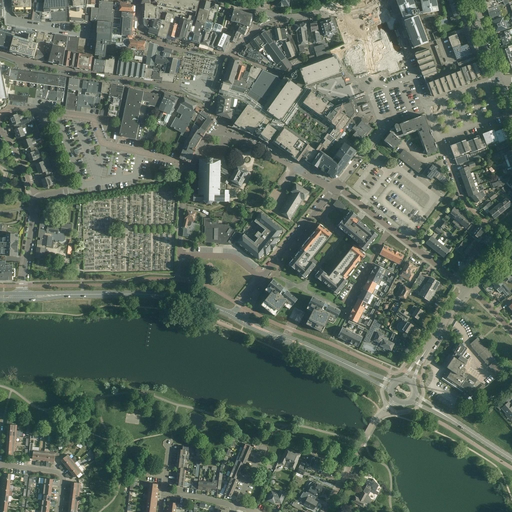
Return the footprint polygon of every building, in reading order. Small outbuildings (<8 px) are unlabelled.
[(30,17),(31,9),(30,0),(12,0),(12,1),(12,12),(17,17),(30,17)] [(41,22),(44,0),(34,0),(33,10),(31,9),(30,17),(29,19),(29,20),(41,22)] [(44,0),(41,22),(45,22),(51,22),(69,21),(70,21),(68,0),(44,0)] [(89,24),(90,14),(86,14),(87,5),(87,0),(68,0),(70,21),(69,21),(69,22),(85,24),(89,24)] [(90,8),(92,8),(95,8),(99,9),(100,2),(99,2),(99,1),(95,0),(87,0),(87,5),(86,14),(90,14),(90,8)] [(158,0),(158,5),(158,13),(167,15),(167,14),(172,15),(171,18),(180,20),(181,17),(184,18),(188,19),(189,15),(195,17),(200,0),(199,0),(158,0)] [(200,8),(208,11),(210,3),(211,3),(202,0),(200,8)] [(397,0),(396,1),(397,3),(402,18),(403,18),(404,21),(402,22),(401,22),(402,23),(411,48),(412,49),(413,49),(414,48),(429,43),(419,18),(421,17),(421,18),(433,17),(435,19),(443,15),(440,0),(397,0)] [(451,0),(448,1),(447,1),(448,4),(453,17),(450,18),(451,21),(456,20),(455,17),(458,16),(458,17),(459,17),(461,23),(463,26),(466,25),(469,24),(468,24),(468,23),(466,15),(465,13),(462,14),(457,0),(451,0)] [(486,6),(489,13),(499,10),(498,7),(497,7),(495,1),(494,0),(483,0),(485,6),(486,6)] [(97,41),(95,60),(93,71),(105,73),(107,55),(107,53),(108,43),(124,44),(124,39),(133,39),(134,29),(135,29),(135,21),(134,21),(135,13),(133,13),(134,12),(112,10),(113,2),(100,2),(99,9),(95,8),(92,8),(91,21),(98,22),(97,33),(98,33),(97,41)] [(119,3),(113,2),(112,10),(134,12),(134,6),(128,5),(128,4),(119,3)] [(205,23),(199,44),(209,46),(210,41),(207,40),(210,32),(212,26),(218,6),(210,3),(208,11),(209,11),(205,23)] [(158,5),(143,4),(143,18),(163,20),(163,19),(165,20),(167,15),(158,13),(158,5)] [(352,51),(336,57),(338,64),(343,77),(346,86),(352,100),(354,100),(356,104),(357,107),(368,116),(377,112),(383,118),(423,103),(422,103),(415,84),(414,85),(409,73),(407,66),(391,23),(390,23),(383,5),(341,21),(352,51)] [(208,11),(200,8),(199,8),(196,22),(194,27),(195,27),(191,41),(199,44),(205,23),(209,11),(208,11)] [(234,10),(232,17),(231,21),(237,23),(240,24),(247,26),(249,27),(252,15),(234,10)] [(499,10),(489,13),(490,17),(490,18),(489,17),(495,33),(510,28),(507,20),(503,21),(501,14),(500,14),(499,10)] [(160,28),(157,36),(166,38),(167,36),(170,23),(171,23),(177,25),(178,24),(179,24),(180,20),(179,20),(171,18),(172,15),(167,14),(167,15),(165,20),(163,19),(163,20),(160,28)] [(189,15),(188,19),(183,39),(187,40),(191,41),(195,27),(194,27),(192,26),(192,23),(193,23),(195,17),(189,15)] [(183,39),(188,19),(184,18),(181,17),(180,20),(179,24),(178,24),(177,25),(177,26),(178,27),(176,36),(176,37),(176,38),(180,39),(181,38),(183,39)] [(160,28),(163,20),(143,18),(143,19),(144,19),(144,21),(144,22),(145,24),(146,25),(147,26),(148,27),(149,28),(150,27),(156,29),(157,27),(160,28)] [(331,21),(331,20),(331,21),(328,21),(324,22),(321,23),(320,23),(321,24),(324,36),(325,36),(334,33),(334,34),(335,33),(334,32),(337,31),(336,26),(333,26),(331,21)] [(318,27),(317,22),(310,23),(313,44),(322,42),(320,32),(319,32),(319,31),(318,27)] [(170,23),(167,36),(176,38),(176,37),(176,36),(178,27),(177,26),(177,25),(170,23)] [(214,25),(213,24),(212,26),(210,32),(207,40),(210,41),(209,46),(214,48),(220,32),(221,29),(222,29),(222,28),(223,26),(215,23),(214,25)] [(236,25),(233,30),(234,30),(237,32),(236,36),(238,37),(240,33),(243,35),(244,35),(247,28),(246,28),(247,26),(240,24),(237,23),(236,25)] [(306,30),(306,24),(288,27),(291,36),(296,35),(298,46),(299,48),(300,53),(305,53),(304,49),(308,48),(307,45),(308,44),(306,30)] [(0,49),(7,51),(10,43),(14,27),(2,25),(1,30),(0,29),(0,49)] [(28,30),(14,27),(10,43),(7,51),(13,53),(12,54),(16,55),(16,54),(21,56),(21,57),(24,57),(25,56),(34,59),(39,33),(39,32),(28,30)] [(157,36),(160,28),(157,27),(156,29),(150,27),(149,28),(148,33),(157,36)] [(234,30),(233,30),(226,27),(225,31),(221,29),(220,32),(214,48),(224,52),(229,40),(234,30)] [(286,38),(284,27),(279,28),(272,30),(272,29),(271,29),(271,30),(268,31),(268,30),(267,30),(267,31),(265,31),(265,32),(269,37),(270,36),(274,41),(273,41),(278,47),(285,57),(286,57),(287,59),(296,56),(294,50),(291,44),(288,37),(286,38)] [(468,42),(475,40),(471,29),(464,32),(462,33),(463,36),(465,35),(468,42)] [(237,32),(234,30),(229,40),(236,43),(238,37),(236,36),(237,32)] [(443,37),(440,30),(433,33),(436,40),(443,37)] [(502,36),(497,38),(500,47),(505,45),(509,43),(507,39),(510,38),(508,34),(510,33),(509,30),(504,32),(505,35),(502,36)] [(248,43),(246,45),(247,46),(251,48),(252,49),(254,50),(262,56),(263,56),(269,60),(268,61),(268,62),(270,63),(267,66),(268,67),(272,69),(285,57),(278,47),(273,41),(274,41),(270,36),(269,37),(265,32),(248,43)] [(45,62),(48,62),(55,35),(52,34),(52,35),(39,33),(34,59),(45,62)] [(452,48),(460,45),(456,34),(448,37),(452,48)] [(55,35),(48,62),(63,66),(68,37),(68,36),(55,35)] [(75,68),(79,38),(68,37),(63,66),(75,68)] [(86,39),(79,38),(75,68),(91,70),(93,51),(84,50),(86,39)] [(133,40),(133,39),(124,39),(124,44),(108,43),(107,53),(116,54),(116,49),(124,49),(132,50),(132,52),(135,53),(137,49),(138,40),(133,40)] [(135,56),(142,57),(143,57),(143,55),(145,42),(145,41),(138,40),(137,49),(135,53),(135,56)] [(460,45),(452,48),(454,52),(457,59),(466,55),(472,53),(479,51),(475,40),(468,42),(468,44),(461,47),(460,45)] [(157,55),(159,46),(149,42),(147,56),(146,63),(146,65),(154,67),(155,67),(155,63),(157,55)] [(316,55),(316,56),(318,61),(332,56),(330,51),(326,53),(326,51),(329,50),(327,44),(324,45),(314,48),(316,55)] [(508,49),(502,52),(506,64),(511,62),(511,58),(511,56),(510,53),(511,51),(511,44),(507,46),(508,49)] [(445,64),(437,45),(434,46),(442,66),(445,64)] [(159,46),(157,55),(170,58),(171,54),(172,50),(164,47),(159,46)] [(247,46),(246,47),(245,46),(244,46),(238,51),(238,52),(237,53),(238,54),(238,55),(239,56),(246,58),(249,53),(251,55),(254,50),(252,49),(251,48),(247,46)] [(415,54),(415,55),(416,54),(417,59),(417,60),(418,60),(420,64),(419,64),(420,66),(422,70),(421,70),(422,71),(424,75),(423,76),(424,79),(437,74),(435,67),(436,67),(435,64),(434,64),(431,56),(430,53),(428,49),(419,52),(419,53),(416,54),(415,54)] [(259,63),(262,56),(254,50),(251,55),(249,53),(246,58),(259,63)] [(116,56),(107,55),(105,73),(113,74),(116,56)] [(170,58),(157,55),(155,63),(165,66),(164,71),(165,71),(165,73),(174,75),(175,73),(178,73),(181,60),(178,60),(170,58)] [(336,57),(335,55),(332,56),(318,61),(314,62),(311,63),(304,66),(295,69),(295,70),(287,76),(288,76),(289,77),(289,78),(288,79),(285,77),(284,77),(282,81),(267,101),(260,97),(250,91),(223,83),(223,84),(223,86),(223,87),(223,88),(223,89),(224,89),(225,89),(224,92),(223,96),(232,98),(235,99),(233,107),(235,108),(234,112),(238,113),(240,114),(235,123),(233,122),(231,125),(240,128),(247,131),(253,134),(254,132),(256,133),(256,134),(256,135),(257,135),(258,135),(259,135),(261,137),(262,135),(266,139),(264,142),(267,143),(270,140),(272,141),(273,142),(272,143),(293,158),(295,160),(298,162),(300,160),(309,166),(311,164),(320,152),(328,157),(341,140),(342,141),(348,133),(349,133),(351,130),(356,125),(357,124),(355,123),(355,122),(352,119),(357,113),(355,108),(357,107),(356,104),(354,100),(352,100),(349,94),(346,86),(343,77),(338,64),(336,57)] [(481,58),(480,55),(457,63),(459,67),(481,58)] [(236,73),(240,61),(240,60),(231,57),(227,69),(228,70),(229,70),(236,73)] [(286,57),(285,57),(272,69),(283,73),(285,72),(287,75),(287,76),(295,70),(295,69),(289,61),(287,59),(286,57)] [(295,69),(304,66),(300,57),(289,61),(295,69)] [(0,110),(2,110),(1,106),(3,109),(4,109),(6,107),(8,104),(9,103),(9,101),(12,101),(21,102),(25,103),(27,103),(28,97),(14,95),(7,94),(10,74),(10,71),(11,70),(14,70),(13,70),(14,68),(15,68),(15,67),(16,67),(16,65),(15,65),(14,64),(13,64),(10,62),(9,61),(7,61),(6,60),(3,59),(1,58),(0,58),(0,110)] [(144,78),(146,68),(146,65),(146,63),(144,63),(143,65),(123,62),(123,61),(124,61),(124,59),(119,58),(117,75),(118,75),(118,74),(122,75),(123,75),(127,75),(127,76),(128,76),(133,76),(133,77),(134,77),(134,76),(138,77),(138,78),(139,78),(139,77),(144,78)] [(487,73),(482,60),(460,69),(460,72),(434,81),(433,80),(426,82),(428,87),(429,87),(430,90),(429,91),(430,93),(430,94),(430,96),(431,96),(432,96),(432,97),(432,96),(436,94),(437,95),(438,94),(442,92),(442,93),(444,92),(448,90),(448,91),(449,90),(450,91),(453,90),(454,89),(453,89),(455,88),(459,86),(460,86),(460,85),(465,84),(465,85),(466,84),(465,82),(466,82),(469,81),(470,80),(471,80),(472,80),(475,79),(475,78),(477,77),(478,78),(480,77),(481,76),(482,75),(483,76),(486,75),(486,74),(487,73)] [(242,62),(240,61),(236,73),(236,75),(242,77),(245,67),(241,66),(242,62)] [(165,66),(155,63),(155,67),(154,67),(153,72),(154,72),(164,73),(165,73),(165,71),(164,71),(165,66)] [(154,67),(146,65),(146,68),(144,78),(145,79),(145,78),(147,78),(147,79),(148,79),(148,78),(151,79),(153,80),(154,72),(153,72),(154,67)] [(251,68),(249,73),(247,80),(253,83),(255,84),(254,85),(263,91),(260,97),(267,101),(282,81),(278,79),(278,78),(278,77),(277,77),(263,71),(263,70),(262,69),(257,69),(257,68),(257,67),(256,67),(252,67),(251,67),(251,68)] [(228,70),(227,69),(223,83),(250,91),(260,97),(263,91),(254,85),(255,84),(253,83),(247,80),(243,78),(241,78),(242,77),(236,75),(236,73),(229,70),(228,70)] [(10,74),(7,94),(14,95),(28,97),(63,102),(66,79),(66,78),(18,71),(14,70),(11,70),(10,71),(10,74)] [(164,73),(154,72),(153,80),(163,81),(173,83),(175,75),(174,75),(165,73),(164,73)] [(78,94),(80,80),(69,78),(66,99),(67,99),(65,110),(76,111),(77,104),(78,96),(78,94)] [(87,89),(88,81),(80,80),(78,94),(85,95),(85,92),(86,92),(87,89)] [(99,110),(100,99),(102,83),(99,82),(88,81),(87,89),(86,92),(85,92),(85,95),(78,94),(78,96),(77,104),(76,111),(81,112),(82,107),(99,110)] [(103,98),(108,99),(111,85),(102,83),(100,99),(102,100),(103,98)] [(108,101),(110,101),(121,104),(123,87),(111,85),(108,99),(108,101)] [(136,140),(139,123),(137,123),(144,91),(129,88),(122,119),(119,133),(119,134),(121,137),(122,137),(136,140)] [(137,123),(139,123),(143,124),(144,117),(147,107),(157,110),(160,98),(160,95),(144,91),(137,123)] [(162,98),(160,98),(157,110),(157,112),(158,112),(155,118),(158,119),(156,124),(165,126),(167,122),(167,123),(175,105),(178,99),(170,95),(164,93),(162,98)] [(230,120),(233,122),(235,123),(240,114),(238,113),(234,112),(235,108),(233,107),(235,99),(232,98),(223,96),(220,96),(217,113),(218,115),(231,119),(230,120)] [(183,133),(184,132),(187,127),(191,119),(194,115),(195,112),(193,111),(196,106),(196,105),(196,104),(184,97),(181,104),(177,112),(179,113),(177,118),(176,118),(171,127),(183,133)] [(121,104),(110,101),(109,109),(119,111),(120,107),(121,104)] [(196,118),(202,111),(196,106),(193,111),(195,112),(194,115),(191,119),(194,121),(195,118),(196,118)] [(117,118),(119,111),(109,109),(107,116),(117,118)] [(209,116),(202,111),(196,118),(195,121),(194,122),(190,131),(198,137),(201,133),(200,131),(201,130),(199,129),(209,116)] [(19,126),(25,124),(34,121),(31,115),(28,116),(29,118),(20,121),(17,114),(10,117),(13,125),(18,123),(19,126)] [(198,137),(190,131),(181,152),(179,158),(190,163),(194,153),(195,153),(197,148),(196,148),(201,139),(202,139),(205,135),(204,134),(215,120),(209,116),(199,129),(201,130),(200,131),(201,133),(198,137)] [(438,152),(424,116),(399,125),(403,135),(418,129),(428,155),(438,152)] [(356,125),(351,130),(354,133),(351,137),(356,142),(357,140),(359,140),(359,139),(363,142),(367,137),(366,137),(372,130),(366,125),(368,123),(362,118),(358,124),(355,122),(355,123),(357,124),(356,125)] [(25,124),(19,126),(20,128),(15,130),(18,138),(25,135),(22,129),(26,127),(25,124)] [(506,128),(495,132),(498,141),(499,143),(510,139),(506,128)] [(486,145),(498,141),(495,132),(494,130),(482,134),(484,138),(486,145)] [(39,133),(38,133),(33,135),(30,136),(31,138),(30,139),(30,138),(23,141),(26,149),(30,147),(31,150),(37,148),(38,147),(40,146),(39,143),(37,144),(36,141),(41,139),(39,133)] [(401,141),(391,133),(384,141),(394,150),(401,141)] [(449,144),(447,145),(453,160),(455,159),(457,165),(469,161),(466,155),(470,154),(471,156),(484,151),(487,150),(485,146),(486,145),(484,138),(480,139),(478,136),(461,142),(461,140),(449,144)] [(328,157),(320,152),(311,164),(312,164),(311,164),(312,165),(312,164),(314,166),(318,168),(333,178),(338,177),(344,169),(348,164),(356,152),(344,143),(340,148),(332,160),(328,157)] [(39,151),(38,151),(37,148),(31,150),(32,153),(28,154),(30,162),(37,159),(41,158),(39,151)] [(502,151),(500,152),(501,156),(504,155),(506,154),(509,160),(511,158),(511,150),(510,151),(509,148),(502,151)] [(425,167),(404,150),(398,157),(419,174),(425,167)] [(473,160),(486,156),(488,155),(487,152),(472,158),(473,160)] [(46,172),(47,175),(57,171),(63,169),(59,158),(53,160),(50,161),(52,167),(51,167),(52,171),(49,172),(49,171),(47,172),(46,172)] [(229,180),(233,173),(232,172),(232,173),(231,173),(220,167),(220,165),(221,165),(221,164),(221,161),(221,160),(220,160),(219,160),(215,160),(215,159),(213,160),(213,158),(211,158),(211,159),(207,158),(207,159),(204,159),(204,160),(200,160),(200,159),(199,159),(199,160),(199,161),(199,164),(198,164),(198,165),(199,165),(199,170),(198,170),(198,177),(199,177),(198,182),(195,182),(195,194),(193,194),(193,201),(199,201),(199,202),(200,203),(202,203),(204,202),(206,204),(206,205),(207,205),(207,204),(210,204),(211,205),(211,204),(214,202),(215,204),(217,204),(219,202),(219,201),(229,202),(229,190),(227,190),(227,184),(229,180)] [(43,162),(36,164),(39,172),(42,171),(42,173),(46,171),(46,172),(47,172),(49,171),(49,172),(52,171),(51,167),(46,169),(43,162)] [(435,167),(431,164),(428,168),(422,175),(426,178),(427,177),(431,180),(434,176),(444,184),(448,180),(443,176),(445,174),(439,169),(441,167),(437,164),(435,167)] [(237,166),(233,173),(229,180),(233,182),(232,184),(239,188),(241,186),(249,172),(237,166)] [(470,174),(468,167),(459,170),(462,177),(470,174)] [(58,174),(57,171),(47,175),(48,177),(42,180),(43,184),(45,188),(52,185),(54,182),(55,180),(60,179),(58,174)] [(470,174),(462,177),(464,183),(479,178),(478,175),(474,176),(474,177),(471,177),(470,174)] [(479,178),(464,183),(467,190),(475,187),(474,183),(476,183),(480,182),(479,178)] [(292,193),(279,213),(291,219),(303,199),(304,200),(309,193),(309,192),(296,184),(296,185),(291,191),(291,192),(292,192),(292,193)] [(475,187),(467,190),(469,197),(471,196),(477,194),(477,193),(478,193),(484,191),(482,188),(479,189),(478,186),(475,187)] [(471,196),(476,203),(482,198),(478,193),(477,193),(477,194),(471,196)] [(506,198),(500,203),(505,209),(509,206),(509,207),(511,205),(506,198)] [(337,201),(334,205),(341,211),(345,207),(337,201)] [(490,202),(486,205),(489,212),(489,213),(494,219),(497,217),(496,216),(499,214),(495,208),(491,203),(490,202)] [(500,203),(495,208),(499,214),(503,211),(506,209),(505,209),(500,203)] [(449,214),(455,219),(460,212),(454,208),(449,214)] [(196,212),(187,210),(183,227),(187,228),(187,226),(189,226),(191,225),(192,222),(194,222),(196,212)] [(342,220),(337,226),(341,229),(342,228),(343,229),(343,230),(348,235),(349,233),(351,235),(350,236),(360,244),(358,246),(365,251),(367,249),(366,247),(367,246),(369,247),(373,242),(372,241),(373,239),(374,240),(378,236),(371,230),(371,231),(366,227),(365,228),(363,226),(364,225),(359,221),(361,220),(360,219),(360,220),(356,217),(357,216),(350,211),(348,214),(349,215),(348,217),(346,216),(343,220),(342,220)] [(455,219),(452,222),(455,225),(456,223),(459,226),(461,224),(466,217),(460,212),(455,219)] [(257,224),(264,229),(254,242),(247,237),(247,236),(244,234),(242,236),(237,242),(246,249),(245,249),(247,251),(248,251),(251,253),(251,254),(253,256),(253,255),(259,260),(261,256),(262,257),(264,255),(263,254),(264,253),(266,255),(267,255),(269,253),(268,253),(270,250),(271,251),(276,244),(275,244),(277,242),(278,242),(279,240),(279,239),(280,239),(277,237),(278,236),(280,234),(282,231),(277,226),(275,224),(274,224),(271,222),(272,221),(269,219),(269,220),(266,217),(264,215),(264,216),(261,213),(255,219),(256,220),(254,222),(257,224)] [(44,217),(41,216),(38,237),(40,238),(40,240),(37,240),(37,244),(37,248),(36,248),(35,257),(43,259),(44,256),(45,256),(47,255),(48,254),(48,253),(48,252),(48,250),(46,249),(44,249),(45,246),(47,246),(47,248),(53,248),(54,240),(55,240),(55,241),(56,242),(59,240),(60,242),(62,242),(63,242),(64,241),(65,240),(65,238),(65,237),(64,236),(65,232),(70,233),(72,225),(62,224),(58,224),(59,222),(52,221),(50,225),(48,224),(47,229),(46,229),(45,229),(49,217),(44,217)] [(466,217),(461,224),(466,228),(472,222),(466,217)] [(210,218),(209,218),(204,218),(204,226),(205,226),(204,242),(204,243),(214,243),(216,243),(221,243),(223,244),(224,245),(225,245),(232,245),(238,238),(239,236),(240,234),(236,230),(227,225),(222,224),(210,224),(210,218)] [(297,254),(290,262),(291,263),(291,262),(293,264),(291,267),(295,270),(295,269),(299,273),(302,276),(305,273),(307,275),(307,276),(313,269),(313,270),(314,269),(313,269),(316,265),(310,261),(313,257),(311,256),(324,240),(320,237),(321,236),(326,240),(332,234),(320,224),(319,225),(320,225),(322,226),(320,229),(318,227),(315,230),(315,231),(313,234),(314,235),(312,237),(311,236),(308,239),(307,238),(302,244),(303,245),(300,248),(301,249),(299,252),(300,252),(298,255),(297,254)] [(8,226),(7,227),(0,226),(0,281),(12,281),(12,277),(15,277),(15,269),(13,269),(12,269),(12,262),(6,262),(6,259),(6,256),(14,256),(18,256),(19,237),(18,237),(19,228),(13,227),(13,226),(8,226)] [(476,229),(474,227),(468,234),(472,237),(473,235),(478,238),(483,231),(478,227),(476,229)] [(429,245),(432,248),(437,242),(433,238),(435,235),(433,233),(429,237),(430,238),(426,243),(429,246),(429,245)] [(495,240),(489,236),(487,238),(484,236),(479,242),(483,245),(484,244),(489,247),(495,240)] [(437,242),(432,248),(436,250),(436,251),(438,253),(438,252),(443,246),(445,244),(448,241),(444,238),(442,242),(439,239),(437,242)] [(461,240),(458,244),(462,247),(464,248),(465,247),(467,245),(466,244),(461,240)] [(327,274),(320,269),(318,272),(317,272),(316,272),(317,273),(316,274),(317,274),(319,275),(317,278),(321,281),(331,289),(335,293),(337,290),(339,292),(345,285),(344,284),(346,282),(347,281),(345,280),(346,278),(346,279),(349,276),(350,276),(355,270),(354,269),(356,266),(355,265),(356,263),(357,264),(360,261),(364,257),(363,257),(361,256),(363,253),(354,245),(349,252),(354,256),(353,257),(349,254),(337,270),(335,268),(329,276),(326,275),(327,274)] [(469,245),(464,252),(470,257),(465,263),(471,268),(474,263),(475,263),(479,258),(479,257),(478,257),(481,254),(475,250),(472,248),(469,245)] [(385,257),(389,248),(384,246),(379,254),(385,257)] [(447,250),(443,246),(438,252),(442,255),(441,255),(444,257),(448,252),(449,253),(452,248),(450,246),(447,250)] [(394,251),(389,248),(385,257),(390,259),(394,251)] [(399,253),(394,250),(394,251),(390,259),(394,262),(399,253)] [(399,253),(394,262),(400,265),(404,256),(399,253)] [(410,263),(409,263),(408,263),(407,265),(405,264),(399,275),(410,281),(414,275),(413,274),(417,268),(411,265),(411,264),(410,263)] [(375,265),(373,270),(382,274),(381,275),(384,276),(386,270),(384,269),(375,265)] [(373,270),(370,275),(379,279),(381,275),(382,274),(373,270)] [(511,276),(511,278),(505,271),(500,275),(505,282),(508,279),(511,284),(511,283),(511,276)] [(370,275),(368,280),(377,284),(379,285),(381,280),(379,279),(370,275)] [(425,278),(419,275),(416,280),(418,282),(434,291),(439,283),(430,277),(426,284),(423,282),(425,278)] [(497,278),(492,282),(492,283),(493,285),(494,285),(495,286),(494,287),(496,289),(500,294),(502,291),(504,290),(508,295),(509,296),(511,294),(509,290),(502,282),(501,283),(497,278)] [(284,288),(273,280),(267,286),(270,288),(271,290),(268,293),(269,294),(270,294),(261,305),(275,316),(284,305),(286,307),(288,304),(289,304),(292,306),(297,300),(287,291),(286,291),(283,290),(284,288)] [(377,284),(368,280),(365,284),(374,289),(377,284)] [(434,291),(418,282),(417,284),(423,288),(419,295),(420,296),(420,297),(422,298),(423,298),(429,301),(435,292),(434,291)] [(374,289),(365,284),(363,289),(372,294),(373,294),(375,289),(374,289)] [(410,290),(404,286),(401,293),(398,297),(404,300),(410,290)] [(372,294),(363,289),(361,294),(369,299),(372,294)] [(369,299),(361,294),(358,299),(367,303),(369,299)] [(325,303),(312,297),(308,304),(312,306),(312,307),(310,311),(312,311),(306,324),(322,333),(328,320),(330,321),(332,318),(333,317),(336,319),(340,311),(328,305),(327,306),(324,304),(325,303)] [(367,303),(358,299),(356,304),(364,308),(367,303)] [(364,308),(356,304),(353,308),(362,313),(364,308)] [(412,315),(418,319),(423,311),(417,308),(414,306),(412,308),(415,310),(412,315)] [(353,308),(350,313),(351,314),(351,313),(359,318),(360,319),(363,313),(362,313),(353,308)] [(409,318),(403,314),(399,312),(397,315),(402,319),(402,323),(400,324),(399,325),(398,327),(398,329),(400,330),(401,331),(403,331),(408,334),(413,326),(407,322),(409,318)] [(359,318),(351,313),(351,314),(348,319),(357,323),(359,318)] [(343,339),(349,328),(346,327),(345,329),(342,327),(337,337),(343,339)] [(366,336),(363,341),(368,343),(371,337),(370,337),(374,329),(370,327),(368,331),(365,336),(366,336)] [(354,330),(349,328),(343,339),(347,342),(348,342),(352,332),(353,333),(354,330)] [(357,335),(353,333),(352,332),(348,342),(347,342),(352,345),(353,344),(352,344),(357,335)] [(393,344),(387,341),(388,339),(382,336),(383,335),(377,332),(373,340),(379,343),(380,341),(382,342),(380,346),(383,347),(383,348),(387,350),(387,349),(390,350),(393,344)] [(357,334),(357,335),(352,344),(353,344),(358,347),(363,337),(357,334)] [(505,370),(478,338),(474,340),(470,344),(472,346),(472,347),(478,355),(480,357),(484,361),(487,364),(490,368),(493,372),(497,376),(505,370)] [(467,348),(462,345),(458,343),(450,355),(449,354),(442,365),(444,366),(448,369),(442,378),(442,379),(462,392),(464,389),(468,392),(469,391),(477,379),(468,374),(467,375),(464,372),(463,368),(463,367),(467,360),(461,356),(467,348)] [(473,393),(469,391),(468,392),(468,393),(473,397),(486,387),(483,384),(473,393)] [(511,406),(508,402),(501,408),(504,412),(505,411),(507,414),(506,416),(509,419),(511,419),(511,418),(511,406)] [(30,443),(29,456),(33,457),(32,459),(38,460),(39,451),(39,448),(33,447),(33,444),(30,443)] [(178,449),(177,454),(186,455),(189,455),(190,452),(190,447),(188,447),(181,446),(181,450),(178,449)] [(300,455),(286,449),(280,463),(284,465),(286,459),(293,462),(290,468),(294,470),(300,455)] [(61,460),(64,465),(71,459),(68,455),(61,460)] [(243,463),(245,464),(247,459),(239,456),(238,456),(236,460),(243,463)] [(320,458),(316,457),(315,456),(314,456),(313,457),(312,457),(312,458),(311,459),(310,464),(307,463),(305,469),(310,471),(312,467),(323,471),(325,464),(319,462),(320,458)] [(64,465),(68,469),(75,463),(71,459),(64,465)] [(305,464),(301,462),(296,472),(303,475),(305,470),(302,469),(305,464)] [(68,469),(71,473),(78,467),(75,463),(68,469)] [(240,471),(242,467),(234,464),(231,463),(230,467),(232,468),(240,471)] [(78,467),(71,473),(75,477),(82,472),(78,467)] [(3,471),(2,479),(11,480),(11,474),(6,474),(6,472),(3,471)] [(365,478),(363,482),(372,488),(372,489),(371,491),(377,495),(379,492),(376,491),(378,486),(373,479),(371,482),(365,478)] [(309,488),(307,492),(317,497),(318,495),(320,496),(324,488),(313,482),(311,482),(309,483),(308,485),(309,487),(309,488)] [(370,488),(366,486),(363,491),(359,499),(355,497),(353,501),(363,507),(366,503),(369,504),(369,503),(369,502),(369,501),(369,500),(369,499),(369,498),(368,497),(367,496),(366,496),(370,488)] [(286,493),(280,491),(278,494),(271,491),(267,501),(274,503),(276,500),(278,501),(277,502),(281,504),(286,493)] [(305,493),(303,492),(300,497),(306,500),(304,504),(314,509),(317,502),(314,500),(316,497),(306,492),(305,493)] [(167,499),(166,507),(176,509),(177,503),(174,503),(174,499),(167,499)]
